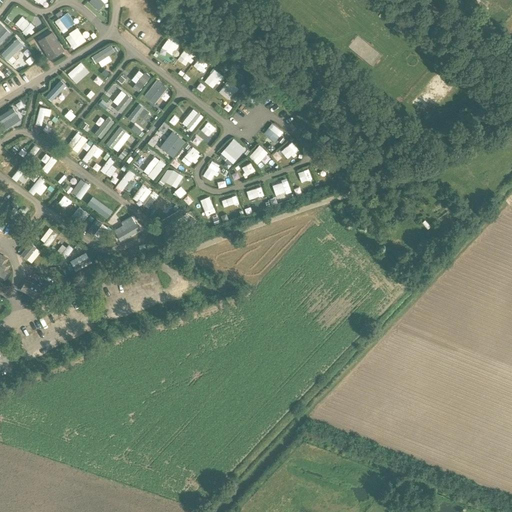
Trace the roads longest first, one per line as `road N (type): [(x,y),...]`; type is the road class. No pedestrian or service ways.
road 1 (unclassified): [(0,330),(242,229),(511,135)]
road 2 (track): [(410,0),(511,90)]
